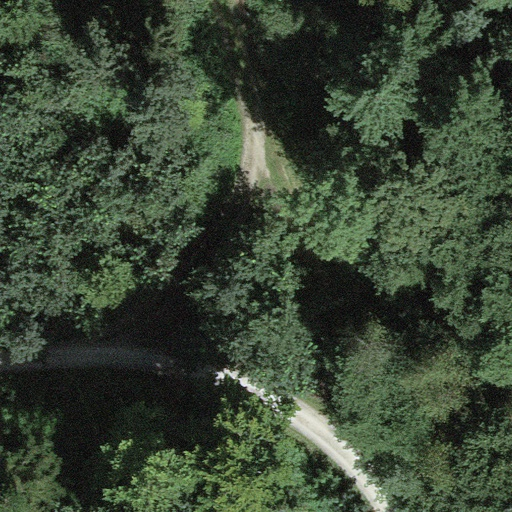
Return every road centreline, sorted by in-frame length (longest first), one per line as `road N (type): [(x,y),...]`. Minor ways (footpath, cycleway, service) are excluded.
road 1 (track): [(126,300),(204,319),(319,365),(384,447),(415,511)]
road 2 (track): [(195,0),(186,199),(126,300)]
road 3 (track): [(0,329),(126,300)]
